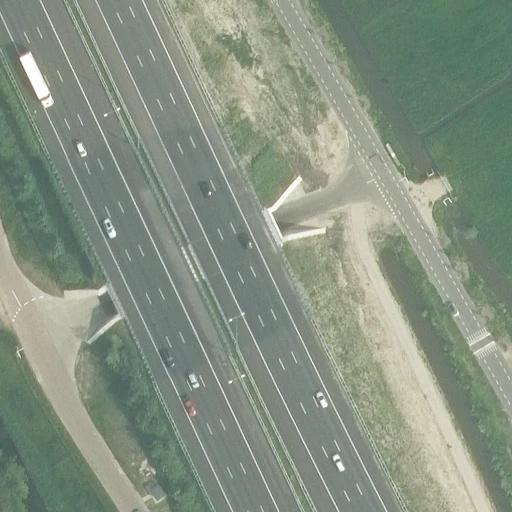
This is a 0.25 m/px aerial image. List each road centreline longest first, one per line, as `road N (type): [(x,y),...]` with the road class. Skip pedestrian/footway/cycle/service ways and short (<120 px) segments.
road 1 (motorway): [(363,511),(114,0)]
road 2 (motorway): [(19,0),(254,511)]
road 3 (tertiary): [(36,339),(384,176)]
road 4 (tertiary): [(384,176),(511,398)]
road 5 (unclassified): [(384,176),(281,0)]
road 6 (tertiary): [(134,511),(36,339)]
